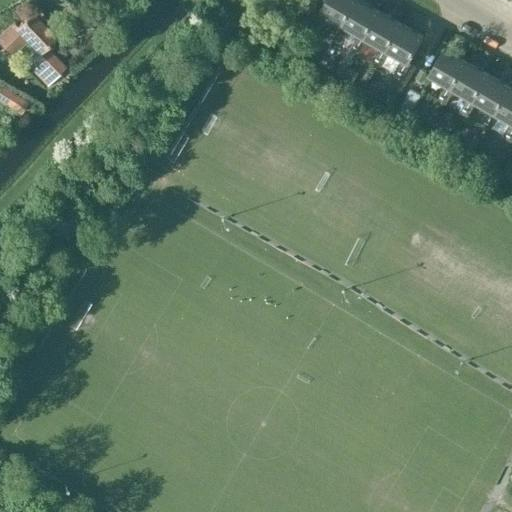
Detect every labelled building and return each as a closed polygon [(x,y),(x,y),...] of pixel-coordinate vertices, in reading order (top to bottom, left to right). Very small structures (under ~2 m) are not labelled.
[(325,0),(320,10),(320,11),(337,21),(329,35),(337,39),(345,26),(341,23),(354,0),(325,0)] [(361,0),(354,0),(341,23),(345,26),(359,34),(351,47),(359,52),(367,38),(363,36),(378,9),(361,0)] [(28,39),(35,46),(27,54),(43,71),(54,60),(44,50),(57,37),(42,23),(47,18),(38,9),(33,14),(32,12),(17,27),(13,24),(0,37),(0,41),(12,54),(28,39)] [(378,9),(363,36),(367,38),(380,46),(372,60),(380,65),(388,51),(384,49),(400,22),(378,9)] [(400,22),(384,49),(388,51),(402,59),(394,73),(402,77),(411,63),(408,61),(414,51),(423,35),(414,30),(400,22)] [(444,47),(428,74),(445,84),(437,98),(446,103),(454,89),(450,86),(465,60),(444,47)] [(57,57),(54,60),(43,71),(27,54),(26,53),(20,58),(48,88),(67,67),(57,57)] [(465,60),(450,86),(454,89),(468,97),(460,111),(468,116),(476,102),(472,99),(487,73),(465,60)] [(411,63),(402,77),(408,80),(416,66),(411,63)] [(487,73),(472,99),(476,102),(490,110),(481,124),(489,128),(498,114),(494,112),(509,85),(487,73)] [(511,86),(509,85),(494,112),(498,114),(511,122),(503,136),(511,141),(511,140),(511,86)]
